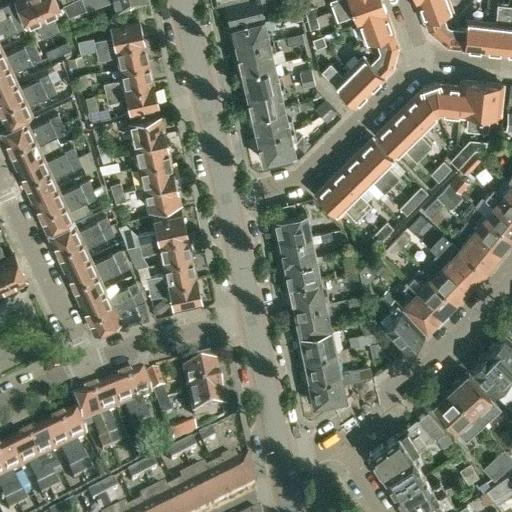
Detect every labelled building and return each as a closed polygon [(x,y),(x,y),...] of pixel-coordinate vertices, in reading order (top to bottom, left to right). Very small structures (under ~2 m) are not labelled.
[(26,24),(34,20),(42,37),(50,34),(35,0),(15,0),(26,24)] [(59,9),(55,0),(35,0),(50,34),(59,30),(51,13),(59,9)] [(62,5),(69,16),(85,9),(91,7),(109,0),(113,0),(116,8),(138,0),(72,0),(63,4),(62,5)] [(261,12),(258,0),(225,0),(229,19),(261,12)] [(329,0),(333,9),(359,0),(329,0)] [(381,0),(359,0),(333,9),(337,19),(355,13),(358,21),(385,12),(381,3),(382,3),(381,0)] [(430,32),(436,37),(437,38),(448,26),(447,25),(442,12),(451,9),(448,0),(442,0),(421,8),(425,19),(430,32)] [(0,27),(19,18),(11,2),(2,6),(6,14),(0,17),(0,27)] [(470,48),(496,51),(501,4),(497,3),(497,6),(486,5),(485,21),(473,20),(470,48)] [(511,52),(511,4),(501,4),(496,51),(511,52)] [(314,5),(304,7),(307,18),(316,16),(314,5)] [(290,20),(302,18),(300,8),(288,11),(290,20)] [(375,37),(379,50),(379,52),(396,56),(398,47),(385,12),(358,21),(365,40),(375,37)] [(310,28),(319,26),(316,16),(307,18),(310,28)] [(231,24),(236,47),(269,40),(263,17),(231,24)] [(0,27),(0,36),(16,29),(23,27),(19,18),(0,27)] [(114,36),(105,38),(104,37),(93,40),(94,41),(78,44),(79,53),(96,50),(143,38),(138,19),(111,25),(114,36)] [(446,46),(470,48),(473,20),(466,20),(465,29),(450,27),(448,26),(437,38),(446,46)] [(288,44),(303,41),(304,41),(302,32),(286,36),(288,44)] [(312,38),(316,47),(326,43),(323,34),(312,38)] [(118,55),(120,66),(147,60),(143,38),(96,50),(98,60),(109,58),(109,57),(118,55)] [(23,44),(24,46),(4,55),(0,46),(0,66),(37,49),(32,40),(23,44)] [(65,40),(55,44),(60,55),(69,51),(65,40)] [(236,47),(241,69),(274,62),(269,40),(236,47)] [(45,48),(48,55),(50,59),(60,55),(55,44),(45,48)] [(31,63),(41,58),(37,49),(0,66),(0,85),(15,79),(11,71),(30,62),(31,63)] [(363,55),(355,63),(375,84),(384,75),(393,67),(396,56),(379,52),(378,54),(370,62),(363,55)] [(66,58),(68,66),(84,62),(82,54),(66,58)] [(123,79),(114,81),(114,79),(103,82),(105,92),(152,81),(147,60),(120,66),(123,79)] [(241,69),(246,91),(279,84),(274,62),(241,69)] [(321,70),(324,72),(334,82),(355,104),(375,84),(355,63),(343,75),(330,62),(321,70)] [(313,76),(311,68),(299,71),(301,79),(313,76)] [(0,85),(0,105),(52,81),(48,73),(38,77),(39,78),(19,87),(15,79),(0,85)] [(315,85),(313,76),(301,79),(303,88),(315,85)] [(462,80),(462,85),(457,113),(457,115),(459,115),(458,123),(466,124),(466,129),(478,130),(482,82),(462,80)] [(0,105),(0,108),(7,123),(30,112),(26,104),(46,95),(46,96),(56,91),(52,81),(0,105)] [(127,97),(130,109),(157,103),(152,81),(105,92),(107,102),(118,100),(118,99),(127,97)] [(462,85),(436,82),(430,84),(439,111),(457,113),(462,85)] [(499,113),(502,83),(482,82),(478,130),(487,131),(489,112),(499,113)] [(246,91),(251,114),(284,107),(279,84),(246,91)] [(424,85),(410,99),(405,104),(425,125),(439,111),(430,84),(424,85)] [(83,97),(86,107),(87,112),(90,111),(92,120),(110,116),(108,107),(96,110),(93,95),(83,97)] [(332,106),(325,98),(316,107),(321,113),(332,106)] [(405,104),(394,116),(391,119),(424,153),(432,145),(419,131),(425,125),(405,104)] [(336,111),(332,106),(321,113),(327,120),(336,111)] [(251,114),(257,137),(290,129),(284,107),(251,114)] [(29,128),(25,119),(1,130),(9,148),(62,123),(58,113),(49,117),(49,119),(29,128)] [(160,114),(129,121),(134,144),(165,137),(160,114)] [(376,133),(396,154),(402,147),(416,161),(424,153),(391,119),(376,133)] [(92,127),(96,141),(105,138),(101,122),(94,124),(92,127)] [(9,148),(17,164),(41,152),(37,144),(55,135),(56,136),(66,132),(62,123),(9,148)] [(295,152),(290,129),(257,137),(262,160),(295,152)] [(372,136),(358,150),(391,184),(399,176),(386,163),(393,156),(372,136)] [(134,144),(139,165),(170,158),(165,137),(134,144)] [(106,139),(96,142),(99,151),(108,148),(109,148),(106,139)] [(469,139),(463,146),(471,153),(475,149),(476,149),(477,140),(469,139)] [(486,141),(477,140),(476,149),(485,150),(486,141)] [(17,164),(24,180),(77,155),(73,145),(64,150),(64,151),(44,160),(41,152),(17,164)] [(471,153),(463,146),(456,153),(464,161),(471,153)] [(113,158),(109,148),(108,148),(99,151),(103,161),(113,158)] [(358,150),(344,164),(364,185),(370,179),(384,191),(391,184),(358,150)] [(471,169),(481,158),(474,152),(463,163),(471,169)] [(457,167),(460,165),(464,161),(456,153),(449,159),(457,167)] [(24,180),(32,196),(56,184),(52,176),(71,167),(72,169),(82,164),(77,155),(24,180)] [(139,165),(143,186),(175,179),(170,158),(139,165)] [(443,159),(440,162),(437,166),(444,173),(451,167),(443,159)] [(344,164),(330,177),(364,211),(371,204),(358,191),(364,185),(344,164)] [(430,173),(438,180),(444,173),(437,166),(430,173)] [(469,182),(458,173),(450,182),(461,192),(469,182)] [(315,192),(336,213),(342,206),(355,219),(364,211),(330,177),(315,192)] [(511,184),(509,182),(504,177),(496,186),(493,184),(488,191),(511,210),(511,184)] [(32,196),(39,212),(92,187),(88,178),(79,182),(79,184),(60,193),(56,184),(32,196)] [(148,208),(180,201),(175,179),(143,186),(148,208)] [(110,184),(113,193),(123,190),(120,181),(110,184)] [(47,229),(71,218),(86,211),(83,202),(87,200),(87,201),(106,194),(101,184),(93,188),(92,187),(39,212),(47,229)] [(436,197),(439,200),(443,203),(444,202),(450,208),(462,196),(448,184),(436,197)] [(427,191),(420,185),(406,200),(413,207),(427,191)] [(113,193),(116,203),(126,200),(123,190),(113,193)] [(491,204),(484,213),(511,236),(511,234),(511,210),(488,191),(483,197),(491,204)] [(443,203),(439,200),(436,197),(423,210),(430,217),(443,203)] [(406,213),(413,207),(406,200),(399,207),(406,213)] [(109,204),(96,210),(100,218),(96,220),(97,221),(77,230),(73,221),(49,233),(57,250),(110,225),(110,224),(118,220),(109,204)] [(275,218),(275,220),(271,223),(273,230),(278,232),(279,241),(311,234),(306,211),(275,218)] [(157,231),(148,233),(148,232),(137,234),(139,244),(186,234),(182,213),(154,219),(157,231)] [(415,217),(407,226),(414,232),(421,223),(423,226),(422,227),(433,236),(439,229),(428,220),(420,213),(415,217)] [(469,216),(464,222),(499,251),(511,236),(484,213),(477,222),(469,216)] [(393,227),(386,220),(379,227),(386,234),(393,227)] [(467,235),(459,243),(458,245),(484,269),(486,268),(499,251),(464,222),(459,229),(467,235)] [(57,250),(64,266),(88,255),(84,246),(103,237),(104,238),(114,233),(110,225),(57,250)] [(378,242),(386,234),(379,227),(371,235),(378,242)] [(403,229),(393,240),(400,247),(410,236),(403,229)] [(319,232),(319,233),(320,239),(332,237),(331,230),(330,230),(328,230),(319,232)] [(279,260),(284,261),(315,255),(312,243),(312,241),(313,241),(320,239),(319,233),(311,235),(311,234),(279,241),(281,249),(278,252),(279,260)] [(161,250),(163,262),(191,255),(186,234),(139,244),(141,254),(152,252),(152,251),(161,250)] [(457,247),(449,239),(435,254),(468,286),(484,269),(458,245),(457,247)] [(393,240),(384,249),(391,256),(400,247),(393,240)] [(6,258),(0,245),(0,267),(9,286),(26,278),(14,253),(6,258)] [(112,252),(112,254),(92,262),(88,255),(64,266),(72,282),(125,257),(121,248),(112,252)] [(421,268),(429,275),(454,300),(468,286),(435,254),(421,268)] [(166,274),(157,275),(157,274),(150,276),(147,264),(137,267),(140,278),(146,277),(148,288),(196,276),(191,255),(163,262),(166,274)] [(320,278),(315,255),(284,261),(286,271),(283,274),(284,282),(288,283),(288,284),(320,278)] [(367,265),(377,275),(387,264),(377,255),(367,265)] [(120,271),(130,266),(125,257),(72,282),(79,298),(103,287),(100,279),(119,270),(120,271)] [(358,270),(356,257),(343,260),(345,273),(358,270)] [(376,275),(367,265),(364,263),(359,269),(362,285),(376,275)] [(0,289),(9,286),(0,267),(0,289)] [(346,274),(349,288),(361,285),(358,271),(346,274)] [(413,275),(408,281),(441,314),(454,300),(429,275),(421,282),(413,275)] [(161,295),(161,294),(170,292),(173,304),(201,298),(196,276),(148,288),(150,297),(161,295)] [(327,292),(323,293),(320,278),(288,284),(289,286),(286,290),(287,297),(292,300),(293,309),(325,302),(329,301),(327,292)] [(127,285),(127,286),(107,295),(103,287),(79,298),(87,314),(140,289),(136,281),(127,285)] [(401,303),(426,329),(441,314),(408,281),(402,287),(410,294),(401,303)] [(135,303),(145,299),(140,289),(87,314),(95,331),(119,320),(115,311),(135,302),(135,303)] [(387,305),(394,298),(386,289),(379,295),(387,305)] [(361,302),(360,294),(348,297),(347,297),(348,305),(361,302)] [(330,326),(327,312),(331,311),(329,301),(325,302),(293,309),(295,318),(293,322),(294,329),(298,331),(298,332),(330,326)] [(383,325),(405,349),(422,333),(401,309),(383,325)] [(335,350),(330,326),(298,332),(299,335),(295,335),(297,347),(301,346),(303,357),(335,350)] [(348,336),(349,339),(350,346),(358,345),(367,343),(365,333),(348,336)] [(511,344),(503,336),(487,352),(511,374),(511,372),(511,344)] [(372,356),(386,354),(378,342),(369,343),(372,356)] [(340,371),(335,350),(303,357),(305,366),(301,367),(303,379),(308,378),(340,372),(340,371)] [(487,352),(471,369),(503,401),(511,392),(511,375),(511,374),(487,352)] [(192,359),(194,369),(184,371),(188,393),(220,386),(215,364),(214,364),(212,355),(192,359)] [(345,396),(342,382),(353,380),(353,379),(359,378),(359,377),(372,375),(370,366),(340,371),(340,372),(308,378),(310,389),(306,390),(309,402),(312,402),(313,403),(330,400),(337,402),(343,397),(344,397),(346,396),(345,396)] [(156,371),(146,375),(153,392),(163,388),(156,371)] [(467,371),(450,388),(472,411),(482,403),(485,406),(493,399),(467,371)] [(150,396),(140,372),(123,379),(144,433),(154,429),(150,419),(148,419),(141,399),(150,396)] [(125,406),(132,426),(131,426),(135,437),(141,453),(149,450),(143,433),(144,433),(123,379),(106,385),(116,409),(125,406)] [(106,385),(90,391),(111,446),(120,442),(116,433),(115,433),(107,413),(116,409),(106,385)] [(224,408),(220,386),(188,393),(193,415),(216,410),(224,408)] [(166,395),(163,388),(153,392),(155,399),(166,395)] [(456,429),(458,431),(466,424),(462,420),(472,411),(450,388),(432,404),(456,429)] [(91,419),(99,439),(98,440),(102,450),(111,446),(90,391),(72,399),(82,423),(91,419)] [(444,431),(427,411),(417,420),(433,438),(444,431)] [(84,437),(73,413),(56,422),(82,474),(91,470),(86,460),(85,461),(76,441),(84,437)] [(178,425),(168,429),(173,441),(195,432),(191,420),(178,425)] [(60,449),(70,468),(68,469),(73,479),(82,474),(56,422),(40,430),(52,453),(60,449)] [(211,429),(198,435),(203,445),(216,438),(211,429)] [(40,430),(24,437),(50,490),(59,486),(54,476),(53,476),(43,457),(52,453),(40,430)] [(369,452),(381,471),(411,452),(398,432),(369,452)] [(440,450),(453,441),(445,432),(433,440),(440,450)] [(28,465),(37,484),(36,485),(41,495),(50,490),(24,437),(8,445),(20,469),(28,465)] [(191,438),(178,445),(183,455),(196,448),(191,438)] [(8,445),(0,449),(0,468),(18,505),(27,501),(22,491),(20,492),(11,473),(20,469),(8,445)] [(178,445),(166,451),(171,461),(183,455),(178,445)] [(381,471),(394,492),(424,473),(411,452),(381,471)] [(253,484),(248,457),(237,461),(234,453),(220,459),(221,462),(214,465),(229,496),(253,484)] [(157,468),(151,458),(140,464),(145,474),(157,468)] [(470,462),(468,463),(459,469),(463,476),(474,469),(470,462)] [(484,469),(495,479),(501,473),(492,463),(484,469)] [(131,481),(145,474),(140,464),(127,472),(131,481)] [(209,506),(229,496),(214,465),(206,469),(204,465),(192,470),(209,506)] [(0,489),(5,499),(3,500),(8,510),(18,505),(0,468),(0,489)] [(479,476),(474,469),(463,476),(468,483),(479,476)] [(181,481),(175,484),(187,511),(197,511),(209,506),(192,470),(179,477),(181,481)] [(394,492),(406,511),(444,488),(439,481),(431,486),(424,473),(394,492)] [(117,489),(112,479),(100,485),(105,495),(117,489)] [(486,480),(482,482),(478,484),(483,491),(490,487),(486,480)] [(163,511),(187,511),(175,484),(166,489),(164,485),(153,490),(163,511)] [(92,502),(105,495),(100,485),(87,492),(92,502)] [(406,511),(447,511),(455,507),(444,488),(406,511)] [(142,501),(138,503),(135,504),(139,511),(163,511),(153,490),(139,496),(142,501)] [(480,495),(485,502),(486,504),(492,500),(485,491),(480,495)] [(72,511),(78,509),(73,499),(61,506),(63,511),(72,511)] [(472,511),(466,503),(452,511),(472,511)]
